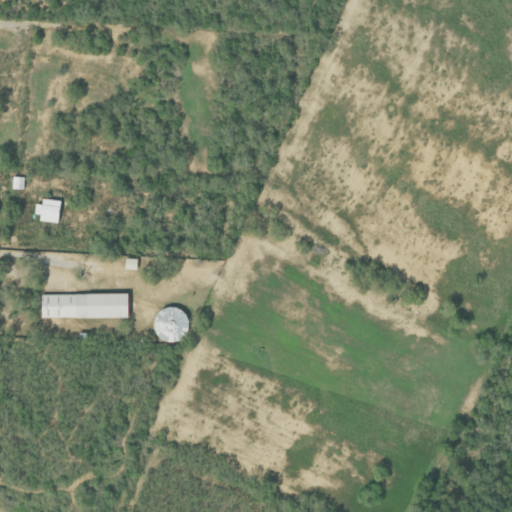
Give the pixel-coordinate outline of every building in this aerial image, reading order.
[(23,177),(11,177),(11,189),(23,190),(23,177)] [(40,204),(36,204),(35,222),(57,223),(58,200),(40,199),(40,204)] [(135,270),(135,259),(124,258),(123,268),(135,270)] [(126,293),(40,294),(40,318),(126,317),(126,293)] [(184,334),(185,309),(154,309),(153,341),(178,342),(178,334),(184,334)]
